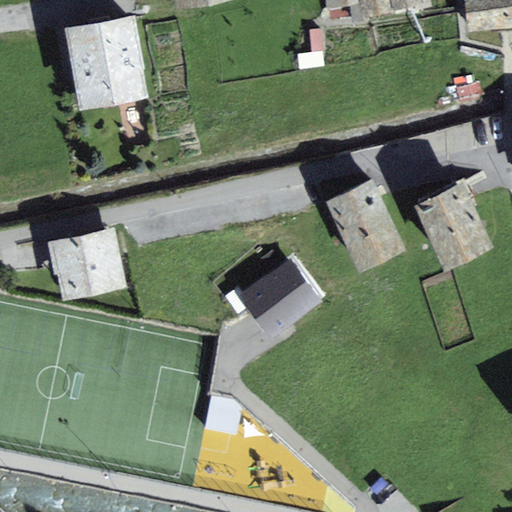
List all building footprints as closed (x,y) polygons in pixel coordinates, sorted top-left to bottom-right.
[(170,0),(173,12),(239,2),(238,0),(170,0)] [(320,0),(323,15),(358,9),(355,0),(320,0)] [(355,0),(358,9),(359,20),(388,14),(385,0),(355,0)] [(418,8),(416,0),(385,0),(388,14),(418,8)] [(497,0),(464,2),(466,34),(508,31),(505,0),(497,0)] [(60,31),(74,111),(143,99),(130,19),(60,31)] [(316,205),(349,278),(399,255),(366,182),(316,205)] [(460,183),(411,204),(440,270),(488,248),(460,183)] [(103,234),(37,246),(48,306),(114,295),(103,234)] [(293,259),(242,296),(270,333),(320,297),(293,259)] [(214,389),(205,421),(237,429),(245,397),(214,389)] [(511,404),(503,410),(511,424),(511,404)] [(195,478),(221,483),(233,429),(207,424),(195,478)]
